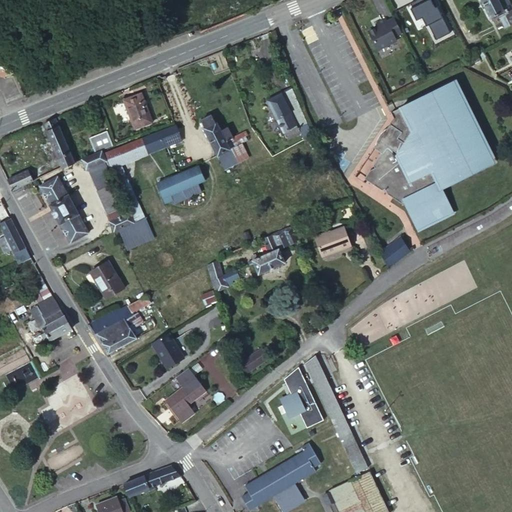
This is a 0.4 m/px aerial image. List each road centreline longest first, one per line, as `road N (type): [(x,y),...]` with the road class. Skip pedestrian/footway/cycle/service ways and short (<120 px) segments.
road 1 (secondary): [(315,0),(0,126)]
road 2 (residential): [(174,452),(134,411),(41,263),(0,179)]
road 3 (unclassified): [(174,452),(428,252)]
road 4 (residential): [(34,511),(174,452)]
